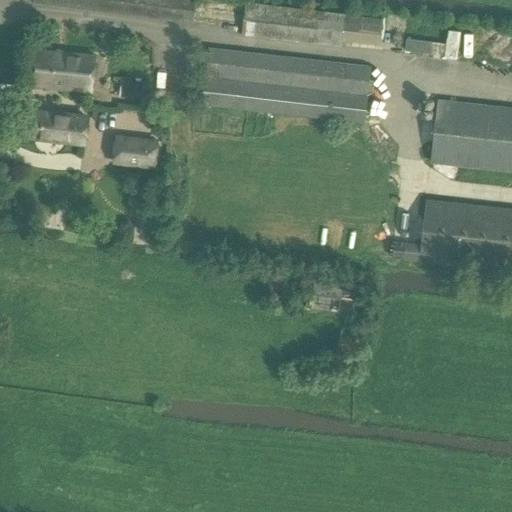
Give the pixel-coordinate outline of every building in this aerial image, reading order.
[(192,23),(195,0),(34,0),(34,4),(192,23)] [(380,46),(383,20),(246,4),(242,37),(255,38),(342,48),(343,41),(380,46)] [(365,123),(372,67),(209,48),(202,105),(248,110),(365,123)] [(91,91),(96,57),(36,50),(32,85),(75,89),(91,91)] [(127,81),(125,97),(142,99),(144,83),(127,81)] [(511,110),(462,105),(439,102),(432,161),(511,170),(511,110)] [(84,144),(86,118),(25,111),(22,137),(84,144)] [(154,166),(157,144),(118,139),(114,160),(130,163),(154,166)] [(511,271),(511,210),(427,201),(422,245),(406,243),(404,259),(511,271)] [(323,276),(322,280),(314,279),(312,296),(342,299),(342,298),(361,300),(363,287),(336,283),(336,277),(323,276)]
